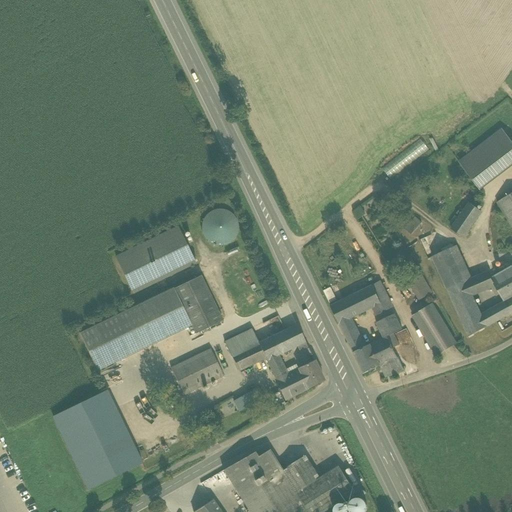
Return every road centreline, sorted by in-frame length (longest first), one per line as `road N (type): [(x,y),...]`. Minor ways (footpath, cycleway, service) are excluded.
road 1 (secondary): [(354,397),(161,0)]
road 2 (tertiary): [(125,511),(245,444),(354,397)]
road 3 (unclassified): [(511,340),(472,361),(354,397)]
road 4 (secondary): [(354,397),(410,511)]
